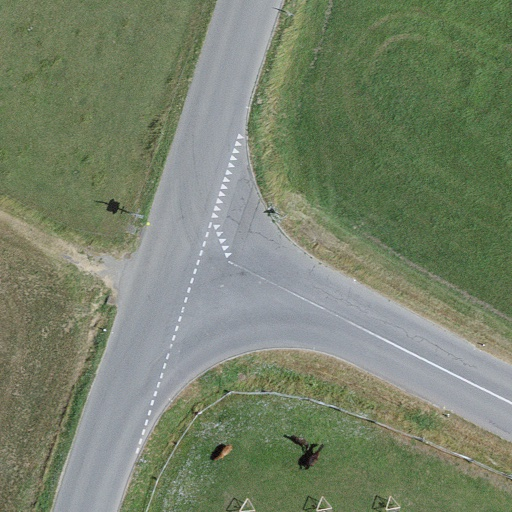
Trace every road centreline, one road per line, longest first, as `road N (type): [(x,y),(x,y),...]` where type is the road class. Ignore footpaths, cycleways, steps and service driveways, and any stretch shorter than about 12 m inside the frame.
road 1 (tertiary): [(511,403),(170,242)]
road 2 (tertiary): [(170,242),(84,511)]
road 3 (tertiary): [(249,0),(170,242)]
